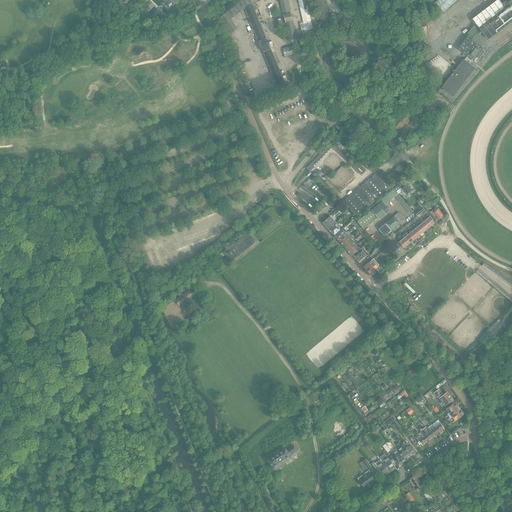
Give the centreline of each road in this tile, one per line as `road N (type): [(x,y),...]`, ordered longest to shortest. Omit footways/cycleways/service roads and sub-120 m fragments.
road 1 (residential): [(476,436),(471,406),(456,385),(283,185),(202,0)]
road 2 (track): [(351,100),(326,74),(310,38),(402,0)]
road 3 (residential): [(352,511),(450,444),(476,436)]
